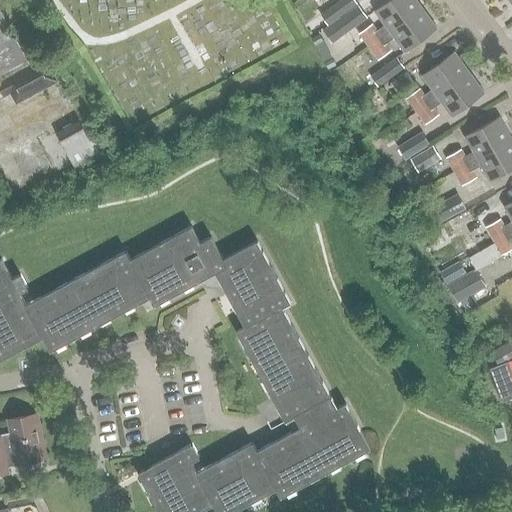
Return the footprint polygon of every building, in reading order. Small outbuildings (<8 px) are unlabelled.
[(340,0),(319,15),(327,25),(356,4),(353,0),(340,0)] [(421,7),(415,0),(387,0),(374,10),(384,25),(376,31),(381,37),(389,31),(421,7)] [(367,18),(359,7),(358,5),(339,19),(338,18),(322,30),(332,44),(367,18)] [(385,42),(386,43),(394,37),(404,51),(436,28),(421,7),(389,31),(381,37),(385,42)] [(0,96),(9,92),(14,102),(55,79),(42,55),(26,62),(0,14),(0,96)] [(381,37),(376,31),(371,24),(359,33),(368,46),(381,37)] [(319,35),(312,39),(315,45),(322,41),(319,35)] [(381,37),(368,46),(378,59),(390,50),(390,49),(386,43),(385,42),(381,37)] [(424,95),(428,101),(437,95),(468,72),(453,51),(421,75),(432,89),(424,95)] [(370,77),(378,87),(404,68),(396,57),(370,77)] [(324,63),(328,69),(335,65),(331,59),(324,63)] [(388,82),(396,92),(412,81),(404,70),(388,82)] [(433,107),(441,101),(452,116),(484,92),(468,72),(437,95),(428,101),(433,107)] [(428,101),(424,95),(419,88),(406,98),(416,111),(428,101)] [(425,124),(438,114),(433,107),(428,101),(416,111),(425,124)] [(511,139),(499,117),(464,136),(473,152),(464,157),(468,163),(477,159),(511,139)] [(56,131),(75,166),(96,154),(77,119),(56,131)] [(421,133),(398,147),(405,159),(429,145),(421,133)] [(489,181),(511,167),(511,140),(511,139),(477,159),(468,163),(472,170),(480,165),(489,181)] [(410,159),(418,173),(440,159),(432,146),(410,159)] [(464,156),(460,150),(446,157),(454,171),(468,163),(464,157),(464,156)] [(472,170),(468,163),(454,171),(462,185),(476,177),(475,176),(472,170)] [(434,207),(442,222),(465,210),(457,194),(434,207)] [(511,200),(503,206),(511,221),(503,226),(507,233),(511,230),(511,200)] [(486,226),(485,227),(493,241),(507,233),(503,226),(499,219),(486,226)] [(125,249),(25,304),(18,292),(27,287),(20,274),(11,279),(0,259),(0,358),(41,336),(49,350),(149,295),(154,304),(215,270),(245,325),(236,329),(285,419),(294,414),(300,426),(257,449),(252,441),(197,471),(191,461),(199,456),(192,442),(138,471),(160,511),(197,511),(214,503),(218,511),(231,511),(277,487),(282,495),(371,446),(346,401),(338,405),(283,305),(291,301),(257,238),(223,257),(210,235),(200,240),(191,224),(129,258),(125,249)] [(425,239),(434,254),(457,240),(448,225),(425,239)] [(501,255),(511,248),(511,242),(507,233),(493,241),(494,243),(501,255)] [(479,252),(486,264),(501,256),(501,255),(494,243),(479,252)] [(446,284),(465,273),(459,262),(440,273),(446,284)] [(447,285),(458,304),(486,288),(475,269),(447,285)] [(472,297),(463,304),(468,311),(477,306),(472,297)] [(511,357),(511,339),(491,351),(498,365),(511,357)] [(0,434),(0,473),(8,472),(6,461),(15,459),(16,462),(46,456),(38,413),(7,419),(11,434),(2,436),(1,434),(0,434)]
